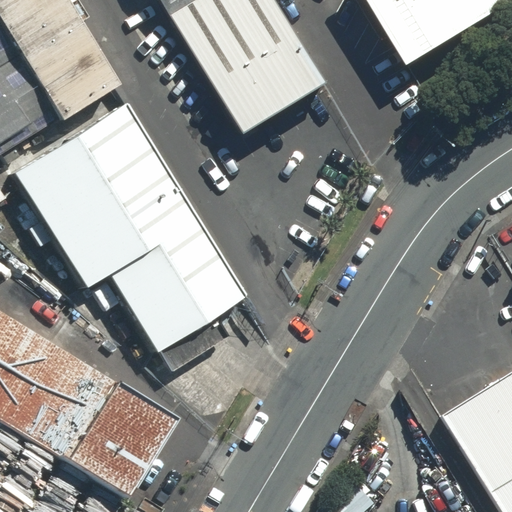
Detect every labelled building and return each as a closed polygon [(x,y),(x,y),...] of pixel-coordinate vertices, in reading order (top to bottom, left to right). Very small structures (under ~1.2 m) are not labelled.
[(0,0),(0,147),(95,89),(41,0),(0,0)] [(149,0),(163,21),(198,0),(149,0)] [(265,0),(198,0),(163,21),(234,140),(319,89),(265,0)] [(511,0),(353,0),(396,71),(511,1),(511,0)] [(235,302),(117,107),(2,175),(72,292),(94,278),(142,357),(235,302)] [(160,423),(0,325),(0,432),(112,501),(160,423)] [(511,511),(511,371),(436,418),(494,511),(511,511)] [(322,511),(359,511),(365,506),(342,480),(322,511)] [(467,511),(462,503),(447,511),(467,511)]
